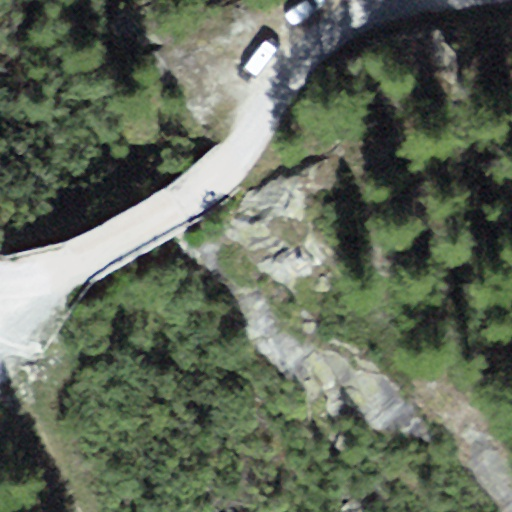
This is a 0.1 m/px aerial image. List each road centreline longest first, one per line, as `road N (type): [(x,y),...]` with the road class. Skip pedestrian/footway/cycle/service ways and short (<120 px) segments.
road 1 (unclassified): [(447,0),(394,7),(318,45),(199,180),(0,298)]
road 2 (track): [(62,511),(0,397)]
